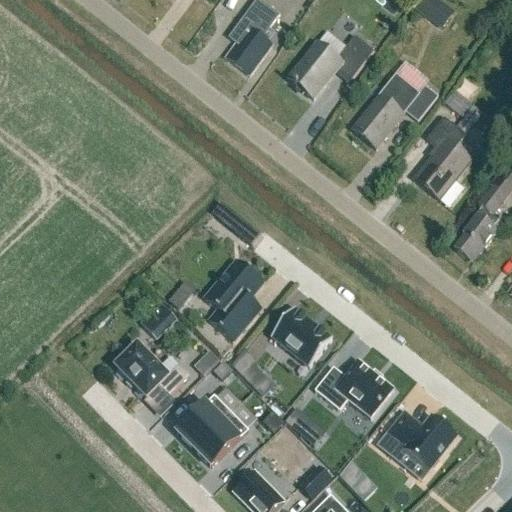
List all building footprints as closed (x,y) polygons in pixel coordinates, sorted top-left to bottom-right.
[(423,0),(414,13),(430,24),(443,7),(433,0),(423,0)] [(227,63),(250,79),(272,49),(262,42),(278,20),(257,4),(229,43),(237,49),(227,63)] [(351,84),(367,63),(374,55),(355,40),(336,64),(316,48),(288,84),(313,105),(338,74),(351,84)] [(420,98),(395,79),(378,100),(379,101),(352,135),(376,154),(406,116),(418,126),(438,100),(425,91),(420,98)] [(441,107),(457,120),(467,108),(452,94),(441,107)] [(444,123),(427,145),(439,154),(414,185),(440,205),(471,165),(456,153),(466,140),(464,139),(481,117),(471,110),(455,132),(444,123)] [(472,268),(503,228),(492,220),(507,201),(511,193),(511,174),(505,169),(498,178),(490,189),(493,191),(478,210),(481,213),(461,239),(463,240),(453,253),(472,268)] [(239,223),(231,233),(250,248),(258,238),(239,223)] [(261,313),(250,303),(263,288),(237,266),(205,305),(218,317),(210,327),(233,346),(261,313)] [(184,309),(175,302),(171,307),(180,314),(184,309)] [(158,307),(137,327),(151,342),(172,322),(158,307)] [(294,314),(272,342),(310,373),(332,344),(318,333),(308,325),(294,314)] [(159,391),(170,401),(190,381),(179,370),(167,381),(137,351),(116,372),(147,403),(159,391)] [(240,353),(226,367),(258,401),(273,386),(240,353)] [(211,355),(196,371),(204,379),(220,364),(211,355)] [(334,373),(315,396),(340,416),(348,405),(370,422),(371,423),(371,422),(393,395),(393,396),(394,395),(393,394),(392,394),(359,367),(358,366),(357,367),(358,367),(346,382),(334,373)] [(222,368),(214,376),(222,384),(230,376),(222,368)] [(210,378),(202,388),(214,398),(222,388),(210,378)] [(177,437),(194,455),(232,418),(214,400),(177,437)] [(232,418),(194,455),(211,472),(249,436),(232,418)] [(429,476),(457,441),(432,422),(422,434),(418,431),(418,430),(405,419),(379,451),(392,461),(402,448),(407,453),(405,456),(429,476)] [(319,472),(299,491),(312,504),(332,485),(319,472)] [(233,498),(247,511),(278,511),(284,506),(255,476),(233,498)] [(340,511),(331,502),(321,511),(340,511)]
